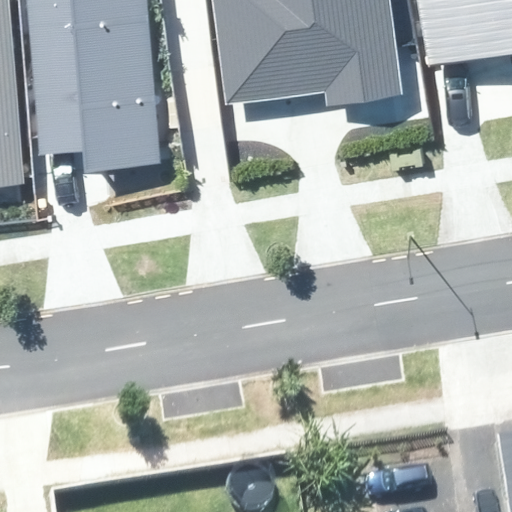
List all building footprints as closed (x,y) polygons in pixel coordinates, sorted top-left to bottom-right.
[(0,0),(0,183),(25,182),(8,0),(0,0)] [(85,171),(163,164),(147,0),(25,0),(40,155),(62,153),(83,151),(85,171)] [(327,105),(405,96),(392,0),(212,0),(226,104),(325,91),(327,105)] [(511,0),(414,0),(425,65),(511,50),(511,0)] [(497,511),(511,511),(511,433),(486,438),(497,511)]
